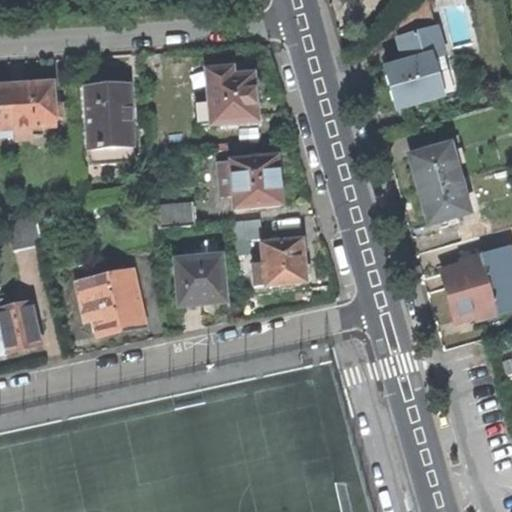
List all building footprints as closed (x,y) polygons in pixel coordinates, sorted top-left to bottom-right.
[(430,7),(427,0),(413,0),(394,21),(398,38),(435,28),(430,7)] [(435,54),(448,100),(453,99),(456,97),(458,94),(458,92),(454,77),(449,78),(435,28),(398,38),(397,39),(404,63),(435,54)] [(442,102),(448,100),(435,54),(404,63),(385,68),(391,88),(397,108),(440,96),(442,102)] [(209,73),(211,105),(213,127),(258,123),(257,104),(257,98),(259,97),(261,95),(261,83),(258,80),(255,80),(254,77),(247,77),(246,69),(209,73)] [(28,88),(10,89),(13,132),(16,132),(17,141),(31,141),(31,130),(55,129),(55,120),(63,119),(62,106),(54,107),(53,87),(49,87),(49,84),(45,82),(37,83),(34,85),(34,88),(28,88)] [(86,89),(89,151),(135,149),(131,87),(105,88),(86,89)] [(0,139),(13,139),(13,132),(10,89),(0,89),(0,139)] [(213,127),(211,105),(199,106),(200,128),(213,127)] [(419,190),(459,179),(455,165),(464,162),(456,136),(419,147),(421,153),(410,156),(414,173),(419,190)] [(135,149),(89,151),(90,167),(136,165),(135,149)] [(231,163),(231,164),(234,201),(235,212),(283,207),(281,183),(279,159),(231,163)] [(223,202),(234,201),(231,164),(220,165),(223,202)] [(476,203),(467,177),(459,179),(419,190),(424,207),(429,223),(439,220),(442,227),(457,223),(455,216),(468,212),(467,206),(476,203)] [(159,230),(198,227),(196,203),(157,206),(159,230)] [(16,253),(43,247),(35,212),(8,218),(16,253)] [(490,220),(459,229),(462,241),(493,232),(490,220)] [(263,246),(265,266),(267,287),(307,283),(306,279),(311,275),(310,268),(305,264),(304,257),(303,242),(263,246)] [(511,255),(510,247),(463,259),(464,265),(442,271),(449,296),(456,320),(478,314),(479,320),(511,310),(511,255)] [(204,305),(227,303),(223,258),(178,262),(182,307),(204,305)] [(267,287),(265,266),(255,266),(257,288),(267,287)] [(117,330),(143,325),(129,267),(77,279),(87,321),(96,318),(100,334),(117,330)] [(22,351),(41,347),(32,306),(0,312),(0,322),(0,323),(0,351),(6,351),(6,355),(22,351)]
